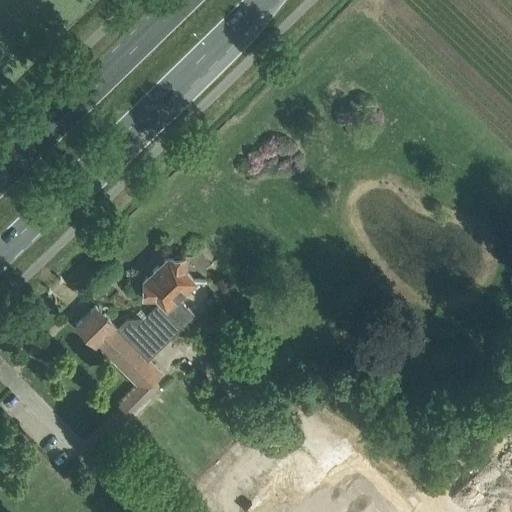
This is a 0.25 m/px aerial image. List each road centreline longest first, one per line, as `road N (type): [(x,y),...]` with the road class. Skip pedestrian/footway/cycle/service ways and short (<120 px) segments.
road 1 (primary): [(0,270),(272,0)]
road 2 (primary): [(199,0),(0,192)]
road 3 (unclassified): [(144,511),(0,366)]
